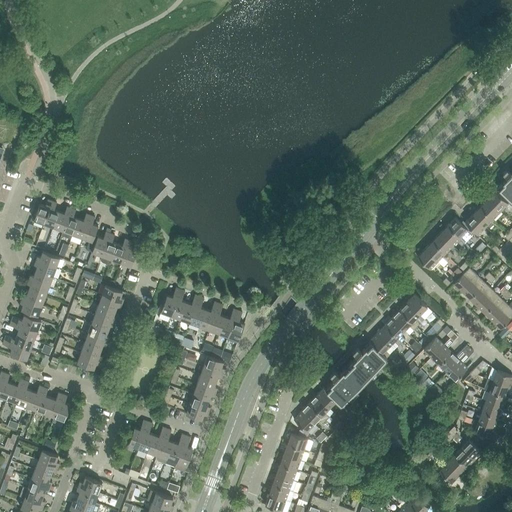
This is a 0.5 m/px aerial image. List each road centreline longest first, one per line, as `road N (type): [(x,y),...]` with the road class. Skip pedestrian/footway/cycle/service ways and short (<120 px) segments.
road 1 (tertiary): [(206,503),(257,370),(362,236)]
road 2 (residential): [(97,396),(152,239),(116,225),(100,208),(25,180)]
road 3 (tertiary): [(362,236),(508,73)]
road 4 (residential): [(511,367),(461,330),(460,313),(395,260)]
road 5 (residential): [(0,305),(13,266),(3,243),(25,180)]
